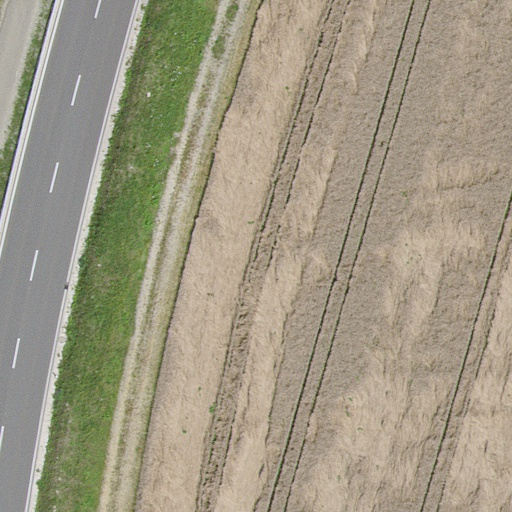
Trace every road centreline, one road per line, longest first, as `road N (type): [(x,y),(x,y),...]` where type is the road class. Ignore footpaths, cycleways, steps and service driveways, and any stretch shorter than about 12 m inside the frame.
road 1 (secondary): [(0,442),(99,0)]
road 2 (track): [(0,153),(36,0)]
